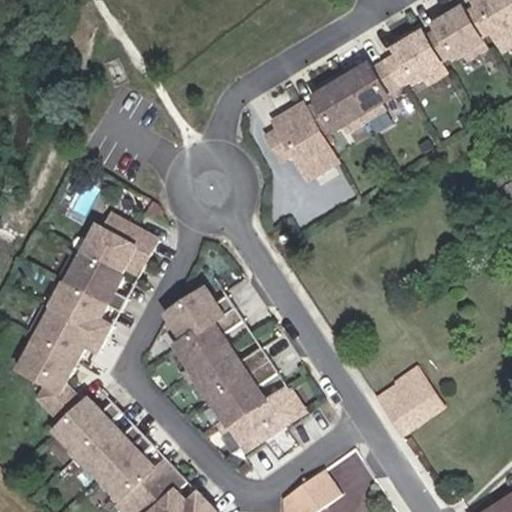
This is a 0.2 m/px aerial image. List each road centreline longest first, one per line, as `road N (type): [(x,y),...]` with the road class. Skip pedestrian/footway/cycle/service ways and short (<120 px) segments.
road 1 (residential): [(369,420),(255,495),(229,483),(137,383),(135,349),(211,188)]
road 2 (residential): [(369,420),(211,188)]
road 3 (residential): [(211,188),(235,106),(387,0)]
